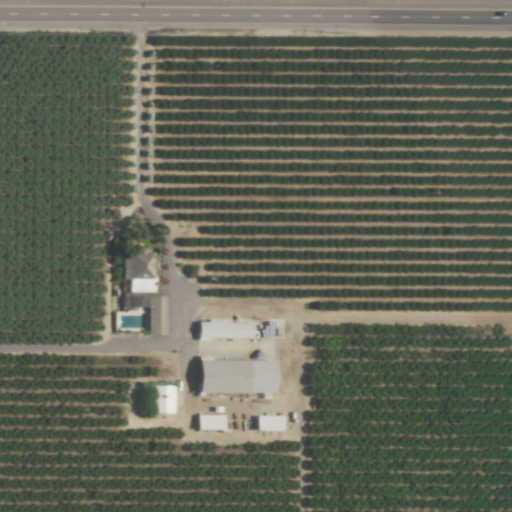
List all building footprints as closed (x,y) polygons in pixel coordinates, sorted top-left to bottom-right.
[(125,293),(152,292),(151,249),(132,250),(132,258),(119,258),(119,281),(125,280),(125,293)] [(145,335),(164,335),(163,297),(144,297),(145,335)] [(195,339),(250,340),(250,322),(195,321),(195,339)] [(271,394),(271,361),(207,360),(207,357),(195,357),(194,393),(271,394)] [(170,414),(171,386),(151,386),(150,413),(170,414)] [(194,430),(220,431),(221,416),(194,415),(194,430)] [(253,416),(253,431),(279,431),(279,417),(253,416)]
